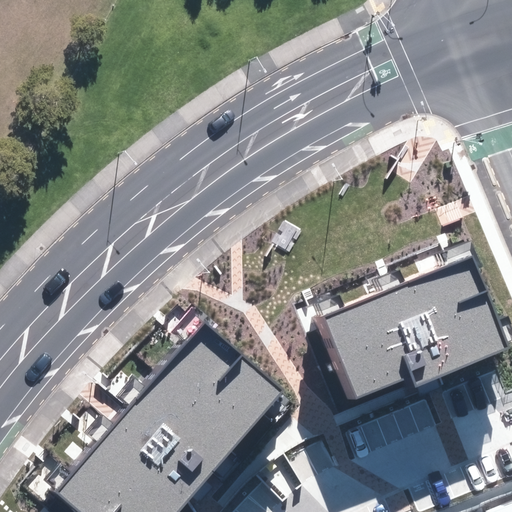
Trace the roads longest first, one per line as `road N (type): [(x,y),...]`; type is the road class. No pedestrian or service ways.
road 1 (secondary): [(483,57),(328,124),(196,209),(41,357),(0,411)]
road 2 (secondary): [(0,337),(178,160),(318,72),(467,7)]
road 3 (residential): [(298,511),(317,490),(511,418)]
